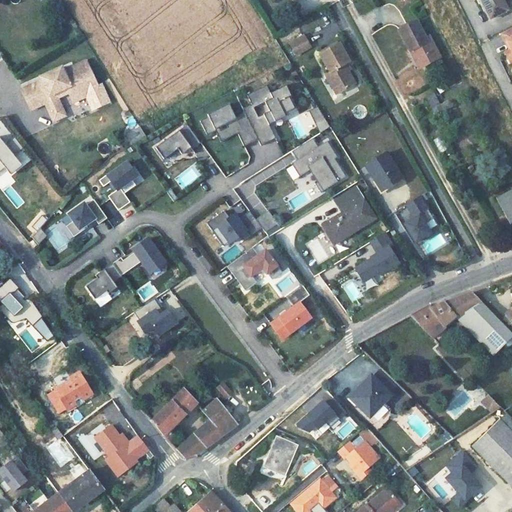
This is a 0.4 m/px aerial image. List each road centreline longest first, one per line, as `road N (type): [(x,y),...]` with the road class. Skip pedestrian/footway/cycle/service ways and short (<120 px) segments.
road 1 (unclassified): [(480,272),(356,337),(200,461)]
road 2 (residential): [(179,472),(0,225)]
road 3 (residential): [(480,272),(341,22)]
road 4 (residential): [(490,268),(356,16)]
road 5 (unknown): [(426,295),(314,79)]
